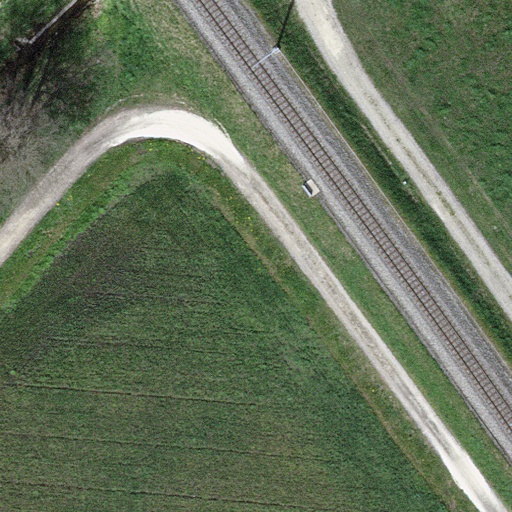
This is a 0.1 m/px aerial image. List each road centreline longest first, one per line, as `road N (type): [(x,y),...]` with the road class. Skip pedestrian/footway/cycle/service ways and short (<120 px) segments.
road 1 (track): [(490,511),(203,119),(121,121),(81,151),(0,246)]
road 2 (track): [(309,0),(511,292)]
